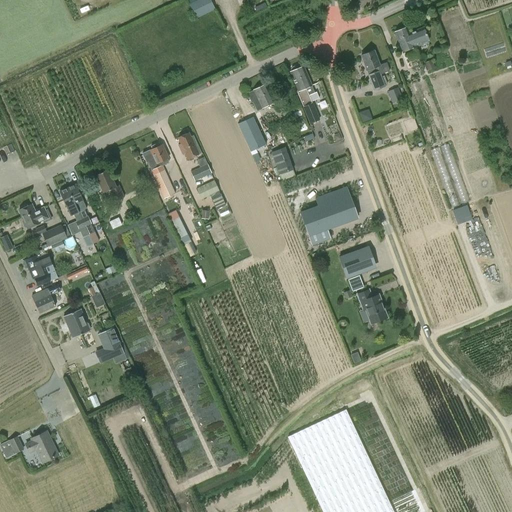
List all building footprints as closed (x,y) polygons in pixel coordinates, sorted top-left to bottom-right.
[(197,0),(189,4),(196,18),(215,9),(210,0),(197,0)] [(402,52),(417,46),(412,33),(411,33),(408,27),(394,33),(402,52)] [(412,33),(417,46),(428,41),(423,28),(412,33)] [(416,50),(406,54),(410,63),(412,68),(422,64),(420,59),(416,50)] [(380,75),(389,71),(386,62),(379,65),(373,51),(360,56),(374,90),(384,86),(380,75)] [(435,68),(432,60),(424,63),(427,71),(435,68)] [(297,91),(310,123),(319,120),(311,101),(318,98),(316,92),(314,93),(303,66),(301,67),(301,65),(299,65),(292,67),(291,69),(291,71),(290,72),(297,91)] [(253,90),(253,91),(247,94),(251,102),(253,102),(257,111),(274,102),(265,84),(253,90)] [(389,90),(392,101),(400,99),(398,88),(389,90)] [(299,102),(298,102),(280,110),(284,117),(302,109),(299,102)] [(362,123),(372,120),(368,109),(358,113),(362,123)] [(253,117),(238,124),(251,152),(266,145),(253,117)] [(193,136),(190,137),(188,133),(177,137),(180,144),(178,144),(182,155),(188,152),(190,158),(201,153),(193,136)] [(150,150),(142,154),(143,156),(146,163),(147,162),(151,170),(155,169),(157,173),(153,175),(161,192),(164,199),(174,194),(171,188),(164,170),(163,170),(161,166),(168,163),(167,159),(168,159),(162,145),(160,145),(159,143),(151,146),(152,149),(150,150)] [(461,204),(469,201),(450,143),(441,146),(448,164),(441,167),(438,159),(442,157),(439,147),(432,150),(439,170),(440,169),(452,206),(461,204)] [(295,176),(285,148),(271,152),(276,167),(273,168),(275,175),(279,173),(281,181),(295,176)] [(198,185),(201,184),(213,178),(210,174),(211,173),(207,164),(190,172),(194,182),(196,180),(198,185)] [(118,186),(115,187),(107,169),(94,175),(103,194),(111,191),(116,201),(124,198),(118,186)] [(214,180),(195,189),(200,200),(205,198),(210,196),(219,191),(214,180)] [(81,218),(88,235),(95,232),(92,226),(91,224),(87,215),(84,210),(86,209),(82,200),(75,184),(67,188),(78,212),(81,218)] [(78,212),(67,188),(59,192),(66,208),(70,216),(73,214),(76,221),(81,219),(81,218),(78,212)] [(318,207),(299,213),(311,245),(330,238),(327,229),(356,218),(345,188),(315,199),(318,207)] [(220,195),(211,199),(216,209),(225,205),(220,194),(220,195)] [(22,209),(18,210),(23,222),(22,222),(24,228),(26,227),(27,229),(40,223),(39,222),(48,218),(43,208),(35,212),(31,204),(28,206),(27,204),(21,207),(22,209)] [(468,205),(453,209),(457,224),(472,219),(468,205)] [(183,246),(191,242),(179,217),(171,221),(183,246)] [(82,238),(88,235),(81,219),(76,221),(67,225),(72,236),(80,232),(82,238)] [(43,225),(35,229),(38,235),(46,231),(43,225)] [(46,244),(47,246),(66,238),(61,225),(41,234),(46,244)] [(56,251),(57,253),(63,250),(62,248),(64,247),(62,242),(52,246),(54,252),(56,251)] [(367,248),(339,258),(346,278),(374,267),(367,248)] [(24,268),(27,269),(28,268),(32,278),(33,278),(37,287),(50,281),(44,268),(51,265),(47,254),(46,254),(43,249),(35,253),(36,256),(24,261),(22,263),(24,268)] [(50,258),(53,266),(71,260),(67,251),(50,258)] [(110,267),(113,273),(118,271),(115,265),(110,267)] [(86,266),(77,271),(78,275),(87,270),(86,266)] [(47,289),(31,296),(39,313),(55,306),(50,295),(61,291),(57,284),(47,289)] [(378,295),(371,298),(368,290),(357,294),(363,311),(365,310),(370,324),(387,318),(378,295)] [(345,299),(351,297),(352,297),(350,291),(343,293),(345,299)] [(99,292),(91,296),(94,302),(102,298),(99,292)] [(73,338),(89,331),(88,329),(90,328),(88,323),(86,324),(82,315),(79,316),(76,311),(63,317),(73,338)] [(113,327),(101,333),(107,347),(103,349),(107,359),(112,357),(115,364),(126,359),(123,352),(119,343),(119,342),(113,327)] [(360,361),(357,352),(350,355),(354,363),(360,361)] [(393,511),(345,410),(287,437),(322,511),(393,511)] [(58,455),(46,432),(31,439),(32,441),(26,444),(30,452),(36,449),(42,462),(58,455)] [(0,444),(0,445),(6,458),(24,450),(17,436),(0,444)]
